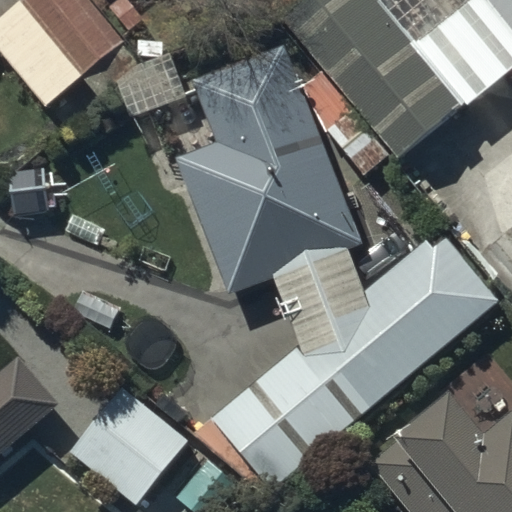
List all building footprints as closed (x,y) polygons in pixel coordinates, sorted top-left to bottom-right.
[(143,73),(81,0),(35,0),(0,30),(0,59),(48,117),(82,87),(101,109),(143,73)] [(369,0),(320,0),(282,32),(322,80),(391,163),(398,172),(466,116),(369,0)] [(511,0),(484,0),(511,34),(511,0)] [(286,55),(196,89),(223,159),(180,176),(231,308),(364,256),(286,55)] [(391,163),(322,80),(304,95),(326,145),(329,142),(365,185),(391,163)] [(511,160),(499,170),(511,187),(511,160)] [(366,303),(352,266),(278,293),(301,357),(211,433),(272,504),(503,307),(451,247),(440,257),(431,247),(366,303)] [(0,511),(0,469),(60,417),(20,371),(0,387),(0,511)] [(125,396),(69,464),(128,511),(142,511),(192,451),(125,396)] [(452,411),(371,479),(399,511),(511,511),(511,434),(488,454),(452,411)]
